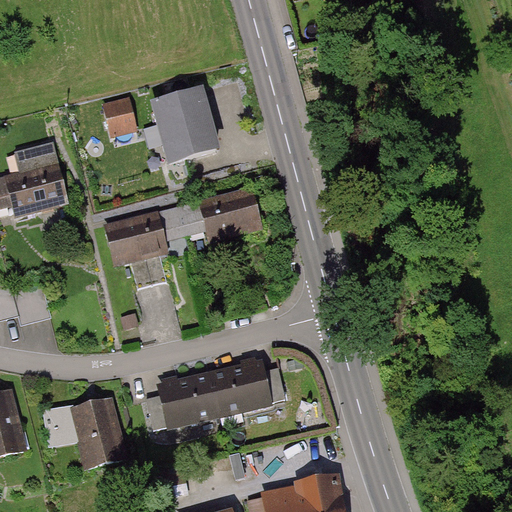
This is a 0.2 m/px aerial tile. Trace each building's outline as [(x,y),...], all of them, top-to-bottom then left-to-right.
[(219,164),(202,98),(153,111),(170,177),(219,164)] [(139,140),(131,108),(102,116),(110,147),(139,140)] [(0,211),(12,208),(16,223),(72,209),(56,145),(15,155),(21,178),(0,183),(0,211)] [(255,193),(105,231),(114,267),(129,263),(136,292),(166,284),(159,256),(170,253),(169,247),(209,237),(210,243),(264,229),(255,193)] [(149,402),(158,439),(274,412),(275,370),(271,356),(167,380),(149,402)] [(14,393),(0,397),(0,463),(31,455),(14,393)] [(130,460),(116,405),(72,417),(70,411),(46,417),(55,451),(79,445),(85,472),(130,460)] [(266,511),(343,511),(338,482),(264,496),(266,511)]
